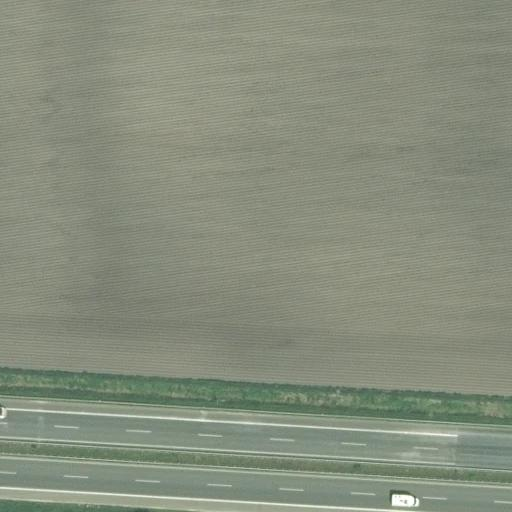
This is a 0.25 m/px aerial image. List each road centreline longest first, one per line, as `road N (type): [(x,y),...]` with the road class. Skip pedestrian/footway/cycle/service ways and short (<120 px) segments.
road 1 (trunk): [(511,456),(0,425)]
road 2 (trunk): [(0,474),(511,505)]
